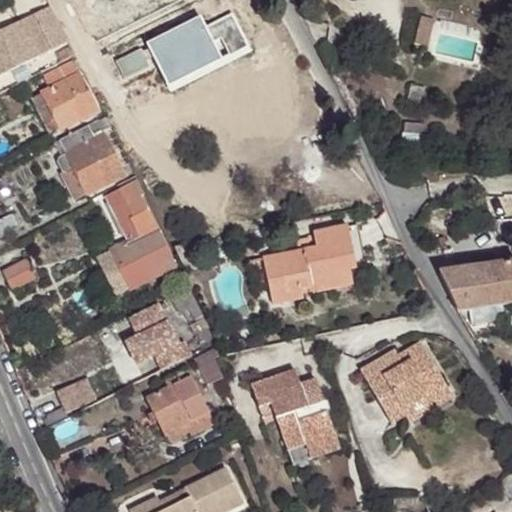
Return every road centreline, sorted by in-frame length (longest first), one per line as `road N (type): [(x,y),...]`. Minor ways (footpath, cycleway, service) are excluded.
road 1 (residential): [(511,420),(280,0)]
road 2 (residential): [(60,511),(0,381)]
